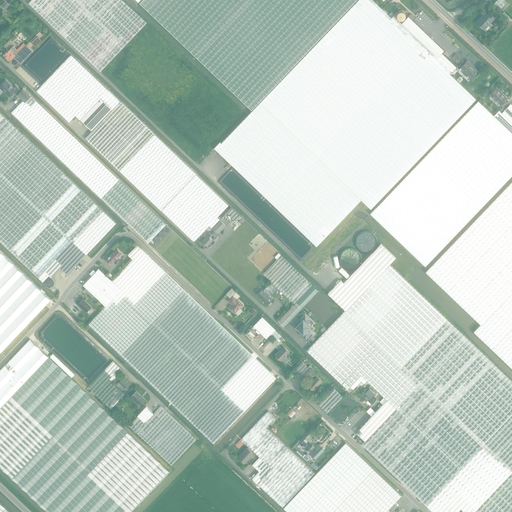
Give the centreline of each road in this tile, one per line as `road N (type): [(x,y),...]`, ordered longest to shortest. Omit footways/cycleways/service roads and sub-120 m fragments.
road 1 (unclassified): [(56,305),(116,237),(134,237),(426,511)]
road 2 (unclassified): [(56,305),(151,394)]
